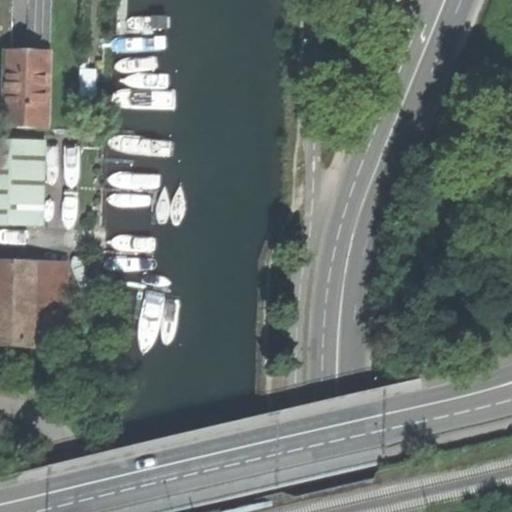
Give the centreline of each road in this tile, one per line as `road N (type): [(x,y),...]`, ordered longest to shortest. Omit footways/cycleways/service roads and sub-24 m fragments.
road 1 (secondary): [(446,0),(352,236),(339,323),(333,511)]
road 2 (secondary): [(50,504),(404,416)]
